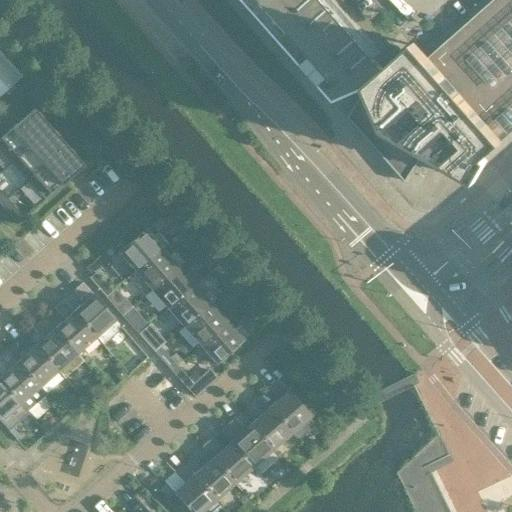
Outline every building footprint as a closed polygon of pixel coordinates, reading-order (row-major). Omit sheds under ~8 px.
[(502,142),(511,133),(511,0),(493,0),(427,58),(414,44),(414,43),(384,70),(375,60),(367,50),(374,44),(334,0),(243,0),(320,86),(323,90),(331,99),(333,101),(366,86),(348,118),(385,160),(385,159),(405,182),(419,161),(425,153),(475,183),(487,161),(485,158),(502,142)] [(19,74),(0,52),(0,94),(21,76),(19,74)] [(9,131),(0,138),(0,150),(2,152),(11,163),(50,128),(41,118),(33,109),(16,124),(9,131)] [(50,128),(11,163),(27,181),(66,146),(50,128)] [(66,146),(27,181),(36,191),(44,200),(59,187),(66,180),(83,165),(75,157),(66,146)] [(6,199),(0,205),(16,223),(23,218),(6,199)] [(118,254),(134,272),(161,248),(162,248),(167,244),(162,238),(157,242),(146,230),(146,229),(145,229),(117,253),(118,254)] [(161,248),(134,272),(150,290),(178,266),(183,262),(178,256),(176,254),(172,254),(169,256),(162,248),(161,248)] [(194,284),(194,285),(199,280),(194,275),(189,279),(178,266),(150,290),(166,309),(194,284)] [(98,276),(92,282),(105,297),(111,291),(98,276)] [(82,302),(73,311),(96,338),(102,345),(122,328),(115,321),(115,320),(92,294),(82,283),(81,284),(82,284),(73,292),(82,302)] [(210,303),(215,299),(210,293),(205,297),(194,285),(194,284),(166,309),(183,327),(210,303)] [(115,290),(106,298),(112,304),(121,296),(115,290)] [(96,338),(73,311),(63,301),(54,309),(63,319),(54,328),(77,355),(96,338)] [(126,302),(116,310),(122,316),(131,308),(126,302)] [(226,321),(227,321),(232,317),(226,311),(222,316),(210,303),(183,327),(199,345),(226,321)] [(139,316),(130,324),(138,334),(147,326),(139,316)] [(35,345),(58,371),(64,379),(83,362),(77,355),(54,328),(44,318),(35,326),(44,336),(35,345)] [(226,321),(199,345),(215,363),(214,364),(215,364),(248,336),(243,330),(238,334),(227,321),(226,321)] [(147,332),(141,337),(154,352),(160,347),(147,332)] [(16,362),(39,388),(58,371),(35,345),(25,335),(16,343),(25,353),(16,362)] [(163,350),(157,355),(170,370),(176,365),(163,350)] [(0,362),(7,370),(0,375),(0,382),(2,385),(20,405),(26,412),(45,395),(39,388),(16,362),(6,351),(0,357),(0,362)] [(180,369),(174,374),(187,389),(193,384),(180,369)] [(278,399),(268,407),(291,434),(298,441),(298,440),(316,424),(316,425),(317,424),(310,417),(311,417),(277,379),(276,380),(277,381),(269,388),(278,399)] [(0,421),(0,422),(8,431),(9,431),(28,414),(26,412),(20,405),(2,385),(0,382),(0,421)] [(259,415),(249,424),(272,450),(291,434),(268,407),(259,397),(250,405),(259,415)] [(233,425),(224,434),(253,467),(272,450),(249,424),(240,414),(231,422),(233,425)] [(234,484),(253,467),(221,431),(212,439),(214,442),(205,450),(234,484)] [(215,501),(216,501),(234,484),(205,450),(202,447),(193,456),(202,466),(192,475),(215,501)] [(164,481),(173,492),(190,511),(202,511),(206,509),(207,511),(217,511),(221,508),(222,509),(222,508),(216,501),(215,501),(192,475),(183,465),(183,464),(164,481)] [(147,511),(139,502),(138,502),(139,503),(130,511),(131,511),(147,511)]
